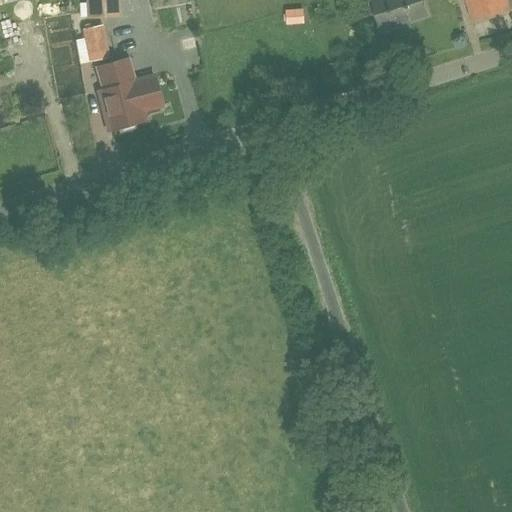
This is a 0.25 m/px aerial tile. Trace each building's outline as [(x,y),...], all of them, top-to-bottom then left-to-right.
[(119,16),(118,0),(86,0),(87,17),(119,16)] [(372,0),(382,31),(428,17),(422,0),(372,0)] [(466,0),(473,22),(510,10),(507,0),(466,0)] [(303,11),(286,12),(287,24),(303,23),(303,11)] [(82,31),(84,40),(86,48),(106,44),(102,27),(90,29),(89,25),(83,26),(84,31),(82,31)] [(96,68),(102,91),(97,93),(108,130),(119,127),(123,130),(133,127),(135,123),(145,120),(145,117),(148,114),(157,111),(160,106),(162,106),(153,75),(137,80),(131,58),(96,68)]
